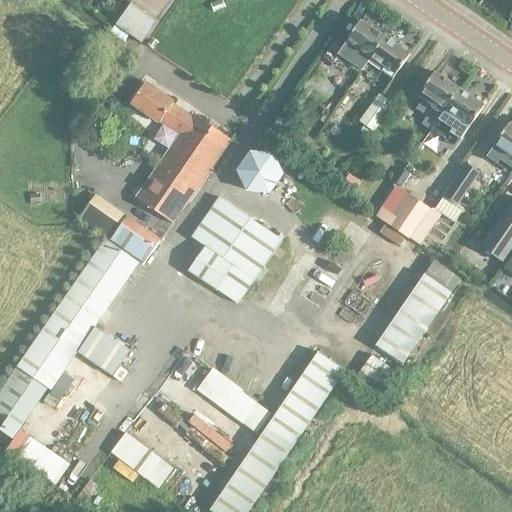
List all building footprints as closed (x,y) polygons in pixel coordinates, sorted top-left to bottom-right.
[(127,5),(111,28),(137,46),(153,24),(127,5)] [(343,44),(348,48),(341,59),(360,72),(386,35),(361,18),(343,44)] [(411,53),(386,35),(360,72),(361,73),(363,70),(377,80),(383,72),(393,79),(411,53)] [(437,71),(424,90),(421,95),(445,112),(462,88),(437,71)] [(160,125),(161,123),(178,134),(135,198),(175,225),(232,141),(193,113),(192,115),(175,103),(176,102),(147,82),(131,105),(160,125)] [(462,88),(445,112),(441,117),(455,127),(453,130),(463,137),(472,124),(473,125),(486,105),(462,88)] [(374,132),(392,105),(379,96),(361,122),(374,132)] [(511,122),(493,148),(488,157),(499,164),(511,174),(511,173),(511,122)] [(271,194),(284,175),(275,153),(251,152),(238,171),(248,192),(271,194)] [(465,208),(459,205),(480,173),(466,163),(437,207),(457,220),(465,208)] [(367,203),(377,210),(386,198),(376,190),(367,203)] [(380,216),(410,237),(430,209),(410,195),(396,214),(386,207),(380,216)] [(163,242),(108,204),(107,205),(96,197),(81,220),(146,265),(163,242)] [(193,238),(206,247),(189,272),(238,305),(282,240),(221,198),(193,238)] [(504,262),(511,250),(511,202),(481,247),(504,262)] [(108,241),(0,396),(0,430),(15,440),(49,390),(52,393),(80,352),(90,359),(97,349),(87,342),(141,264),(108,241)] [(405,363),(454,291),(427,273),(378,345),(405,363)] [(248,511),(347,369),(320,351),(211,509),(215,511),(248,511)] [(260,431),(275,410),(215,366),(199,388),(260,431)] [(113,452),(162,487),(177,465),(128,430),(113,452)]
